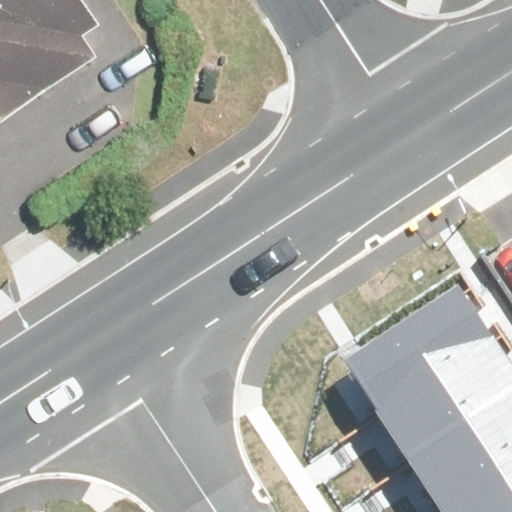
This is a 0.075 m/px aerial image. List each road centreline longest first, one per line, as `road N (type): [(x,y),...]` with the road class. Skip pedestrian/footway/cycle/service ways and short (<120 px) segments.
road 1 (secondary): [(93,338),(412,133)]
road 2 (residential): [(93,338),(215,511)]
road 3 (residential): [(323,0),(412,133)]
